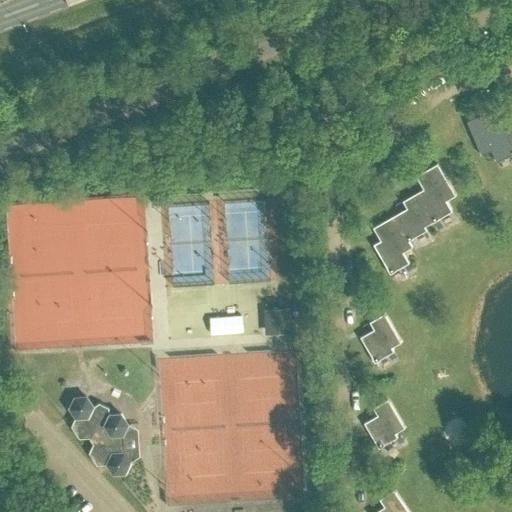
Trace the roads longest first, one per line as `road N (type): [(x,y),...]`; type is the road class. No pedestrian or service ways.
road 1 (unclassified): [(0,156),(361,0)]
road 2 (track): [(511,6),(350,85),(320,140),(335,188)]
